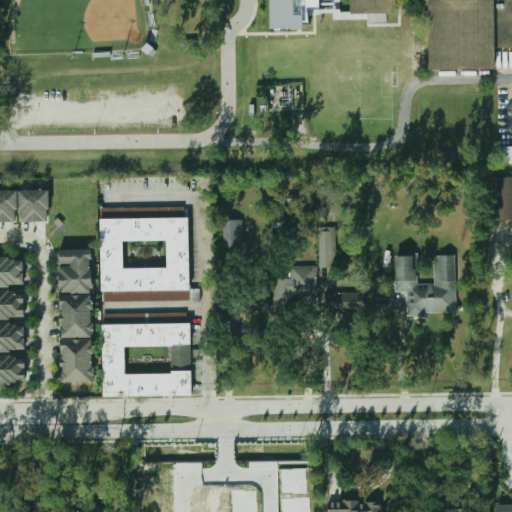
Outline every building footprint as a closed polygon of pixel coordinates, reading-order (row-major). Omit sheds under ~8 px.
[(270,0),(271,30),(307,29),(307,13),(336,12),(335,0),(270,0)] [(511,0),(511,46),(494,46),(494,68),(428,69),(425,0),(394,0),(395,13),(349,13),(348,0),(511,0)] [(511,146),(500,147),(500,162),(511,162),(511,146)] [(511,219),(511,177),(491,177),(491,219),(511,219)] [(0,191),(21,191),(22,221),(0,221),(0,191)] [(24,191),(53,191),(53,222),(24,222),(24,191)] [(284,217),(284,204),(271,204),(271,217),(284,217)] [(101,219),(189,217),(190,290),(103,292),(101,219)] [(243,220),(223,220),(223,251),(243,251),(243,220)] [(337,228),(320,228),(320,267),(337,267),(337,228)] [(63,249),(95,249),(95,293),(63,293),(63,249)] [(396,292),(408,292),(409,312),(455,310),(453,262),(435,263),(436,284),(418,285),(417,255),(394,256),(396,292)] [(0,289),(26,289),(25,257),(0,257),(0,289)] [(276,279),(276,294),(317,294),(317,266),(287,266),(287,279),(276,279)] [(0,290),(0,320),(28,320),(27,290),(0,290)] [(365,292),(332,293),(333,310),(366,309),(365,292)] [(95,337),(95,296),(94,296),(65,296),(65,338),(95,337)] [(0,323),(0,351),(26,351),(26,323),(0,323)] [(190,324),(103,324),(104,396),(190,396),(190,372),(125,373),(125,347),(190,346),(190,324)] [(64,340),(65,383),(96,383),(95,340),(64,340)] [(27,355),(0,355),(0,384),(27,384),(27,355)] [(328,511),(377,511),(377,503),(328,504),(328,511)]
